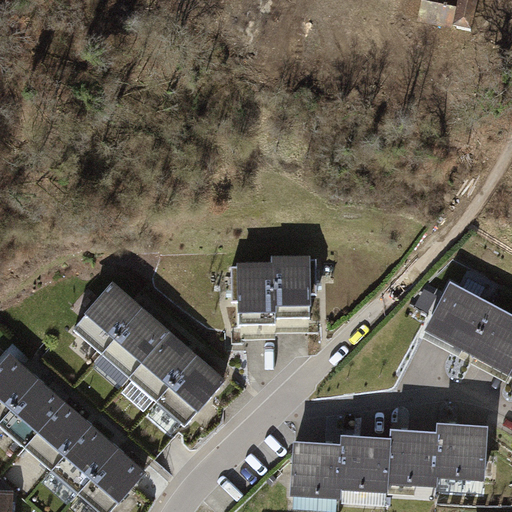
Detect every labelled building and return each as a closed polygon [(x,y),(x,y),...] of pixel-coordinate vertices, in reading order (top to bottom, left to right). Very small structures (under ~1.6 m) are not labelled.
[(460,0),(458,16),(422,8),(418,27),(454,34),(473,38),(481,4),(478,0),(460,0)] [(273,270),(239,270),(239,325),(275,325),(275,316),(312,316),(312,264),(273,264),(273,270)] [(112,288),(71,334),(186,435),(226,389),(112,288)] [(511,321),(451,291),(425,342),(511,386),(511,321)] [(12,360),(0,373),(0,434),(90,511),(119,511),(149,478),(12,360)] [(343,453),(296,449),(292,505),(339,508),(340,497),(388,501),(389,491),(437,495),(438,487),(486,490),(490,439),(439,435),(439,441),(391,437),(394,446),(344,442),(343,453)] [(14,511),(15,490),(0,489),(0,511),(14,511)]
